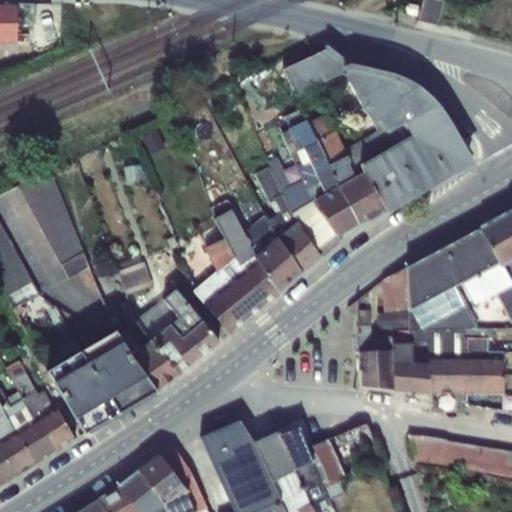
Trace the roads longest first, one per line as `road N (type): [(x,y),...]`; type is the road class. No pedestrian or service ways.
road 1 (secondary): [(511,176),(370,261),(205,387)]
road 2 (unclassified): [(205,387),(511,426)]
road 3 (secondary): [(205,387),(23,511)]
road 4 (tertiary): [(208,0),(307,20),(403,52)]
road 5 (tertiary): [(511,136),(403,52)]
